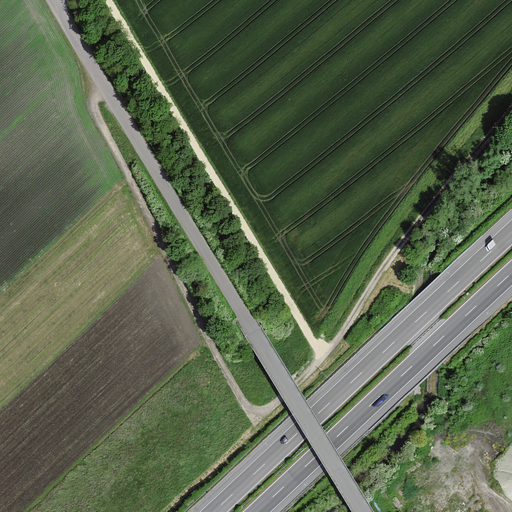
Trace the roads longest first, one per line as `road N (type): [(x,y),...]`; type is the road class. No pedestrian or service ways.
road 1 (track): [(511,108),(403,239),(334,343),(259,410),(240,398),(96,116),(105,88)]
road 2 (track): [(322,357),(106,0)]
road 3 (motorway): [(511,232),(213,511)]
road 4 (unclassified): [(55,0),(253,331)]
road 5 (motorway): [(256,511),(511,272)]
road 6 (unclassified): [(363,511),(253,331)]
